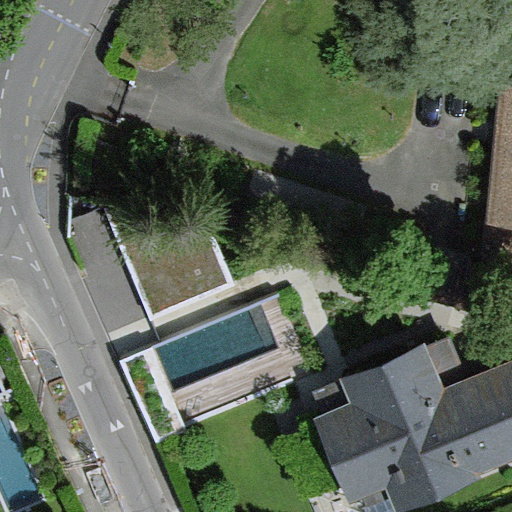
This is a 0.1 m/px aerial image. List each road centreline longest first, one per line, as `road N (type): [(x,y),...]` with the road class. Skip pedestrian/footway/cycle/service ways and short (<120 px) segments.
road 1 (residential): [(140,511),(18,231)]
road 2 (residential): [(0,161),(76,0)]
